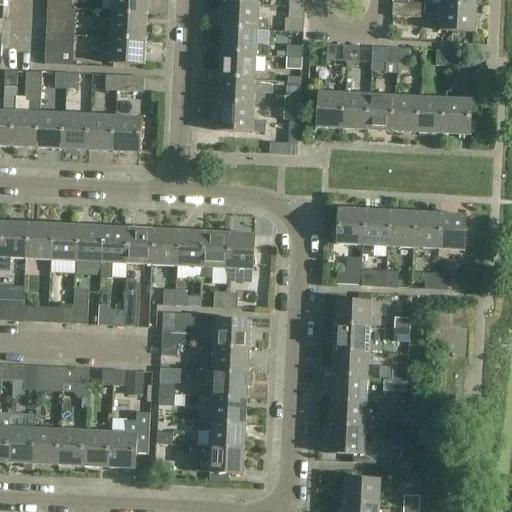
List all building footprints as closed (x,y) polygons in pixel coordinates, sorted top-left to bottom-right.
[(48,0),(48,10),(72,12),(72,10),(72,0),(48,0)] [(112,0),(111,13),(148,15),(148,0),(112,0)] [(289,0),(289,8),(305,9),(305,0),(289,0)] [(441,0),(441,6),(477,8),(477,0),(441,0)] [(408,5),(408,4),(393,4),(392,20),(440,22),(440,32),(476,34),(477,8),(441,6),(441,7),(408,5)] [(259,22),(260,7),(223,5),(222,30),(258,32),(266,33),(267,23),(259,22)] [(289,20),(304,21),(305,9),(289,8),(289,20)] [(72,12),(48,10),(46,34),(74,35),(75,11),(72,10),(72,12)] [(148,15),(111,13),(110,39),(147,40),(148,15)] [(258,47),(258,32),(222,30),(221,56),(257,57),(268,57),(268,47),(258,47)] [(46,35),(45,61),(45,67),(74,69),(75,36),(46,35)] [(145,67),(147,40),(110,39),(109,65),(145,67)] [(287,59),(302,60),(303,48),(287,47),(287,59)] [(335,62),(347,63),(347,47),(336,47),(335,62)] [(358,63),(359,48),(347,47),(347,63),(358,63)] [(385,73),(385,65),(386,49),(373,49),(372,73),(385,73)] [(397,65),(398,50),(386,49),(385,65),(397,65)] [(410,50),(398,50),(397,65),(409,66),(410,50)] [(436,67),(448,68),(448,53),(436,52),(436,67)] [(460,53),(448,53),(448,68),(460,68),(460,53)] [(256,83),(257,57),(221,56),(219,81),(256,83)] [(286,71),(302,71),(302,60),(287,59),(286,71)] [(17,73),(7,73),(5,73),(5,89),(17,89),(17,73)] [(27,113),(15,113),(13,149),(38,150),(40,114),(42,74),(26,74),(25,103),(28,104),(27,113)] [(55,90),(67,90),(67,75),(56,74),(55,90)] [(79,75),(67,75),(67,90),(78,91),(79,75)] [(105,92),(117,93),(118,77),(106,76),(105,92)] [(144,78),(118,77),(117,93),(143,94),(144,78)] [(219,81),(218,106),(255,108),(256,83),(219,81)] [(461,101),(446,100),(445,136),(471,137),(473,92),(462,92),(461,101)] [(317,130),(343,131),(345,95),(319,94),(317,130)] [(370,97),(345,95),(343,131),(368,132),(370,97)] [(396,98),(370,97),(368,132),(394,133),(396,98)] [(285,98),(284,109),(300,110),(300,98),(285,98)] [(421,99),(396,98),(394,133),(419,135),(421,99)] [(446,100),(421,99),(419,135),(445,136),(446,100)] [(254,122),(255,108),(218,106),(217,132),(265,134),(266,123),(254,122)] [(299,122),(300,110),(284,109),(284,121),(299,122)] [(0,111),(0,148),(13,149),(15,113),(0,111)] [(66,115),(40,114),(38,150),(64,151),(66,115)] [(91,116),(66,115),(64,151),(89,153),(91,116)] [(116,118),(91,116),(89,153),(114,154),(116,118)] [(140,155),(142,119),(116,118),(114,154),(140,155)] [(337,247),(363,248),(364,211),(338,210),(337,247)] [(390,213),(364,211),(363,248),(388,249),(390,213)] [(415,214),(390,213),(388,249),(413,251),(415,214)] [(441,215),(415,214),(413,251),(439,252),(441,215)] [(467,217),(441,215),(439,252),(465,253),(467,217)] [(1,224),(0,251),(0,270),(10,271),(10,261),(26,261),(28,225),(1,224)] [(51,263),(53,226),(28,225),(26,261),(51,263)] [(76,264),(78,227),(53,226),(51,263),(76,264)] [(101,265),(103,229),(78,227),(76,264),(101,265)] [(111,278),(112,265),(127,266),(128,230),(103,229),(101,265),(102,265),(101,277),(111,278)] [(127,266),(152,267),(154,231),(128,230),(127,266)] [(179,232),(154,231),(152,267),(177,269),(179,232)] [(177,269),(202,270),(204,233),(179,232),(177,269)] [(213,270),(227,271),(229,235),(204,233),(202,270),(202,278),(212,278),(213,270)] [(255,236),(229,235),(227,271),(254,272),(255,236)] [(335,286),(347,286),(348,270),(336,270),(335,286)] [(348,270),(347,286),(359,286),(360,271),(348,270)] [(360,287),(375,288),(387,288),(387,273),(361,272),(360,287)] [(399,273),(387,273),(387,288),(399,289),(399,273)] [(426,274),(425,290),(437,290),(438,275),(426,274)] [(449,275),(438,275),(437,290),(449,291),(449,275)] [(74,290),(73,310),(74,310),(73,326),(85,326),(87,290),(74,290)] [(164,291),(163,306),(175,307),(176,292),(164,291)] [(187,292),(176,292),(175,307),(186,307),(187,292)] [(214,293),(214,309),(225,309),(226,294),(214,293)] [(136,329),(137,295),(125,294),(124,313),(124,328),(136,329)] [(238,294),(226,294),(225,309),(237,310),(238,294)] [(360,294),(359,302),(373,303),(373,294),(360,294)] [(23,323),(24,308),(22,308),(23,302),(0,300),(0,322),(11,323),(23,323)] [(336,302),(335,327),(371,329),(373,304),(336,302)] [(35,324),(35,308),(24,308),(23,323),(35,324)] [(74,310),(73,310),(63,309),(62,325),(73,326),(74,310)] [(112,328),(124,328),(124,313),(112,312),(112,328)] [(395,319),(394,331),(410,332),(411,320),(395,319)] [(217,321),(215,347),(251,349),(252,323),(217,321)] [(370,354),(371,329),(335,327),(334,353),(370,354)] [(409,344),(410,332),(394,331),(394,343),(409,344)] [(162,333),(162,345),(177,346),(177,345),(190,345),(191,335),(162,333)] [(177,357),(177,346),(162,345),(161,357),(177,357)] [(215,347),(214,372),(214,373),(249,374),(249,372),(252,369),(253,364),(250,361),(251,349),(215,347)] [(369,380),(370,354),(334,353),(332,378),(369,380)] [(13,383),(14,367),(2,367),(1,383),(13,383)] [(38,393),(39,368),(14,367),(13,383),(23,384),(23,392),(38,393)] [(64,385),(64,370),(39,368),(38,393),(51,393),(52,385),(64,385)] [(160,369),(159,395),(175,396),(175,384),(187,385),(187,370),(160,369)] [(392,381),(407,382),(408,370),(393,369),(392,381)] [(88,400),(89,371),(64,370),(64,385),(74,386),(74,395),(79,400),(88,400)] [(213,398),(248,400),(248,389),(253,389),(254,374),(249,374),(214,373),(214,372),(197,371),(196,385),(213,386),(213,397),(213,398)] [(102,388),(114,388),(115,372),(103,372),(102,388)] [(126,372),(115,372),(114,388),(125,388),(126,372)] [(367,405),(369,380),(332,378),(331,403),(367,405)] [(407,382),(392,381),(384,380),(383,393),(407,394),(407,382)] [(174,407),(175,396),(159,395),(159,407),(174,407)] [(211,423),(247,425),(248,400),(213,398),(213,397),(199,396),(199,406),(212,406),(211,421),(211,423)] [(384,413),(402,414),(402,400),(385,399),(384,413)] [(330,429),(366,430),(367,405),(331,403),(330,429)] [(0,464),(9,465),(11,429),(11,415),(0,414),(0,464)] [(128,422),(127,435),(112,434),(110,470),(136,471),(137,455),(148,455),(150,414),(137,414),(137,422),(128,422)] [(390,420),(389,432),(405,432),(405,421),(390,420)] [(210,449),(245,451),(247,425),(211,423),(211,421),(198,421),(198,431),(211,431),(210,449)] [(11,429),(9,465),(34,466),(36,431),(11,429)] [(365,445),(366,430),(330,429),(328,455),(354,456),(354,464),(376,465),(377,455),(373,445),(365,445)] [(36,431),(34,466),(60,467),(61,432),(36,431)] [(61,432),(60,467),(85,468),(87,433),(61,432)] [(404,444),(405,432),(389,432),(389,443),(404,444)] [(87,433),(85,468),(110,470),(112,434),(87,433)] [(173,435),(157,434),(157,446),(172,446),(173,435)] [(172,458),(172,446),(157,446),(156,457),(172,458)] [(244,476),(245,451),(210,449),(198,448),(197,474),(244,476)] [(344,505),(380,507),(381,482),(346,480),(344,505)] [(419,509),(419,498),(404,497),(404,509),(419,509)]
